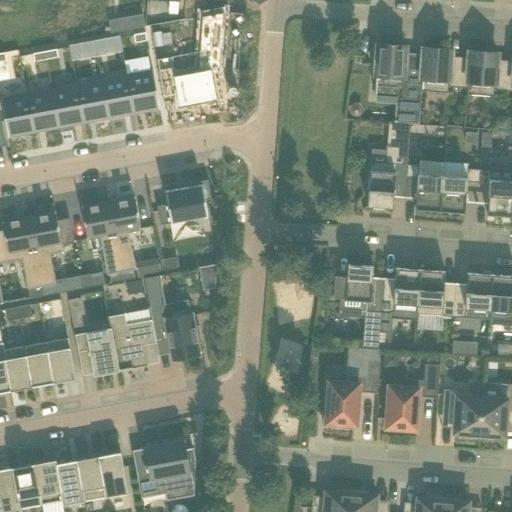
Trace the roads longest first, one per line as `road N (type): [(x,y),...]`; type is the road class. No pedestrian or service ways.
road 1 (residential): [(0,183),(268,135)]
road 2 (residential): [(511,475),(242,455)]
road 3 (residential): [(247,386),(0,435)]
road 4 (residential): [(511,251),(260,232)]
road 5 (residential): [(511,27),(278,7)]
road 6 (residential): [(247,386),(260,232)]
road 7 (residential): [(268,135),(278,7)]
